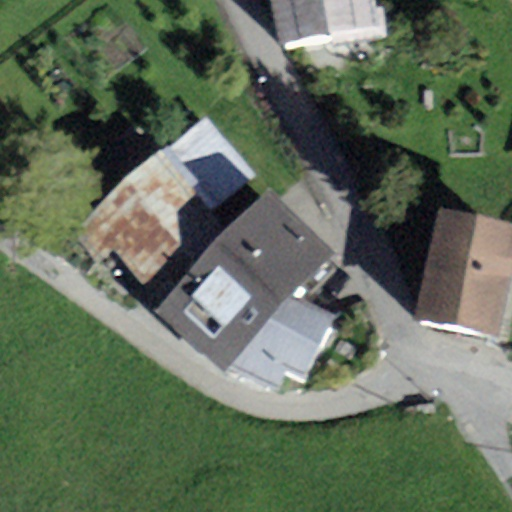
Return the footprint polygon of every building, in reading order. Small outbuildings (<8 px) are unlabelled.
[(376,0),(270,0),(278,47),(381,31),(376,0)] [(257,175),(203,117),(74,238),(106,272),(122,257),(165,302),(229,231),(214,215),(257,175)] [(334,250),(267,190),(229,231),(165,302),(157,310),(223,371),(228,366),(291,297),(334,250)] [(511,276),(511,225),(437,208),(412,318),(498,337),(511,276)] [(291,297),(228,366),(275,386),(286,367),(304,377),(334,315),(291,297)]
